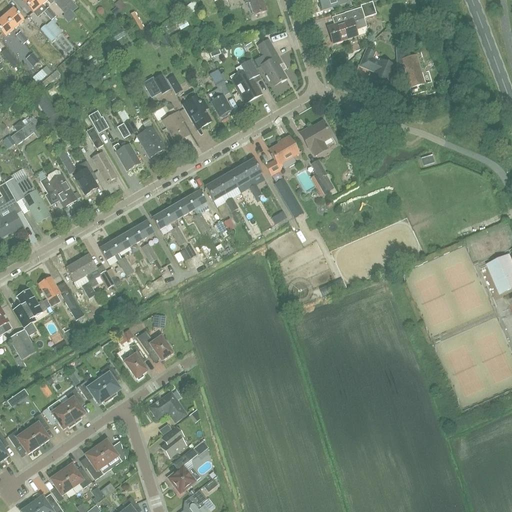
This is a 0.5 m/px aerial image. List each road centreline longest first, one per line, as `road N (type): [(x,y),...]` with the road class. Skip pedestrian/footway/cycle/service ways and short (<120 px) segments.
road 1 (residential): [(0,276),(314,90)]
road 2 (residential): [(314,90),(483,160),(500,171),(511,195)]
road 3 (residential): [(0,492),(126,407)]
